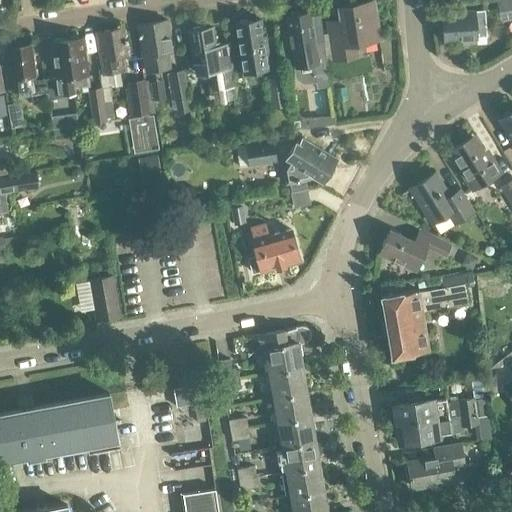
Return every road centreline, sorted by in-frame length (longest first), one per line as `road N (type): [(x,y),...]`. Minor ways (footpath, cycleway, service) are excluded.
road 1 (residential): [(0,361),(341,298)]
road 2 (residential): [(380,511),(341,298)]
road 3 (residential): [(211,0),(0,30)]
road 4 (residential): [(341,298),(345,239),(399,139),(425,110)]
